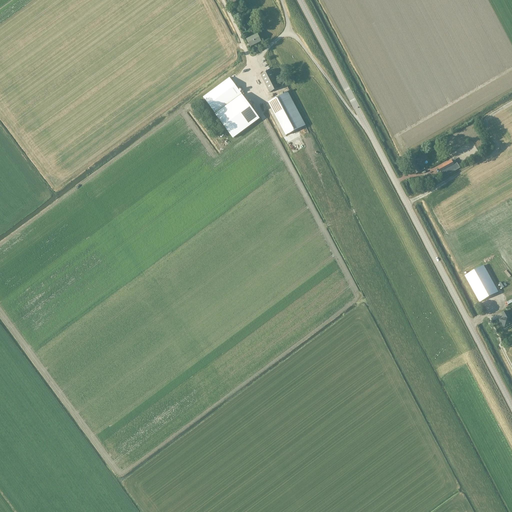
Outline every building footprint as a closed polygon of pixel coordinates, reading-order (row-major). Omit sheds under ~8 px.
[(257,35),(246,40),(250,47),(261,42),(257,35)] [(270,70),(264,73),(260,75),(269,93),(279,88),(270,70)] [(229,78),(203,97),(215,113),(231,101),(232,102),(216,114),(233,138),(259,119),(242,95),(235,100),(234,99),(241,94),(229,78)] [(287,93),(269,102),(286,135),(304,126),(287,93)] [(418,160),(410,164),(415,174),(424,170),(418,160)] [(441,172),(454,165),(452,160),(438,167),(441,172)] [(451,173),(460,168),(457,163),(454,165),(441,172),(443,176),(450,172),(451,173)] [(479,303),(498,292),(483,266),(465,276),(479,303)] [(504,330),(511,325),(511,322),(506,311),(501,314),(503,318),(499,320),(504,330)]
